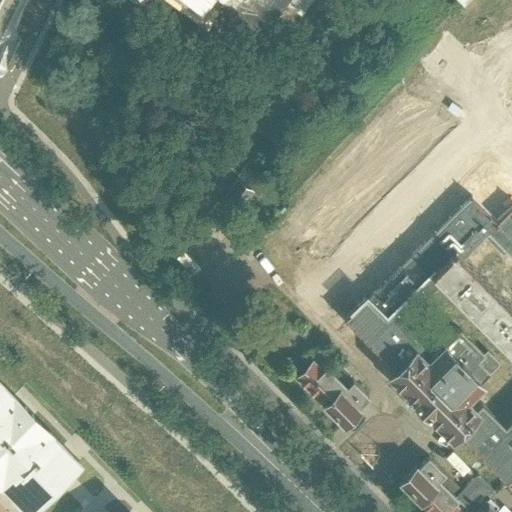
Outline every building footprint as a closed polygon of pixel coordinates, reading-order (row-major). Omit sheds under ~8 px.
[(191,0),(202,8),(208,0),(229,0),(264,25),(282,0),(191,0)] [(394,0),(393,1),(401,9),(410,0),(394,0)] [(465,0),(456,10),(489,43),(505,26),(506,25),(480,0),(465,0)] [(511,0),(480,0),(506,25),(505,26),(509,29),(511,26),(511,0)] [(450,16),(440,26),(449,35),(459,25),(450,16)] [(401,50),(307,145),(363,200),(457,106),(401,50)] [(511,202),(495,220),(487,213),(502,197),(476,171),(359,288),(366,295),(344,317),(394,367),(390,371),(402,384),(398,388),(435,425),(439,421),(452,434),(457,429),(507,479),(511,473),(511,202)] [(240,203),(251,189),(237,178),(226,192),(240,203)] [(297,375),(344,422),(360,407),(358,405),(369,394),(353,378),(346,385),(321,360),(328,353),(318,343),(312,350),(309,347),(301,355),(309,363),(297,375)] [(153,511),(0,354),(0,473),(29,503),(32,506),(37,511),(153,511)] [(462,511),(463,511),(460,509),(470,499),(468,498),(486,481),(478,473),(456,495),(438,477),(445,471),(429,455),(418,465),(417,464),(401,479),(433,511),(462,511)] [(499,511),(495,508),(499,504),(490,496),(496,490),(486,481),(468,498),(470,499),(460,509),(463,511),(462,511),(499,511)]
